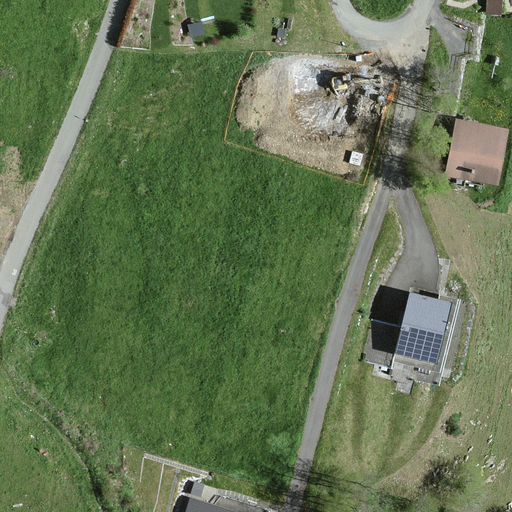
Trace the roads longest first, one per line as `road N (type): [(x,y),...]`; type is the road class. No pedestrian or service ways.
road 1 (residential): [(290,511),(406,105),(410,71),(397,29)]
road 2 (residential): [(120,0),(0,297)]
